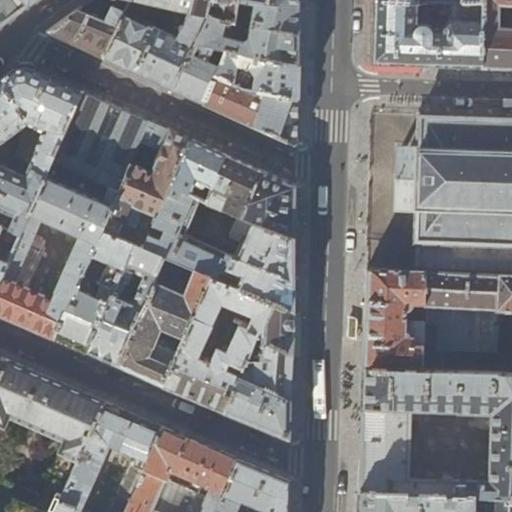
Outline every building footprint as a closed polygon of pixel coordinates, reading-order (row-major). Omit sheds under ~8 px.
[(0,0),(0,28),(2,27),(37,0),(0,0)] [(74,46),(102,59),(123,12),(128,0),(96,0),(98,2),(112,6),(106,20),(77,10),(47,32),(47,33),(74,46)] [(141,0),(189,9),(209,13),(236,19),(239,0),(141,0)] [(300,54),(300,36),(301,0),(239,0),(236,19),(209,13),(197,42),(226,48),(299,64),(300,54)] [(461,65),(479,65),(481,4),(448,2),(448,20),(440,28),(440,32),(431,32),(431,29),(428,25),(424,23),(425,2),(375,0),(374,63),(393,63),(428,64),(461,65)] [(511,0),(481,0),(481,4),(479,65),(479,68),(501,68),(511,68),(511,0)] [(132,72),(174,91),(197,42),(209,13),(189,9),(179,36),(123,12),(102,59),(132,72)] [(183,95),(201,103),(215,74),(226,48),(197,42),(174,91),(183,95)] [(226,48),(215,74),(245,87),(299,98),(299,69),(299,64),(226,48)] [(29,68),(14,70),(0,80),(0,207),(16,214),(10,228),(20,232),(47,172),(51,161),(52,160),(82,91),(64,83),(29,68)] [(298,119),(299,98),(245,87),(215,74),(201,103),(227,115),(293,145),(297,146),(297,144),(298,119)] [(118,107),(82,91),(52,160),(119,190),(120,190),(131,163),(140,141),(150,120),(118,107)] [(511,245),(511,117),(449,116),(419,115),(418,134),(416,153),(447,153),(446,167),(445,167),(445,169),(444,169),(444,180),(444,190),(445,191),(444,204),(415,202),(414,224),(413,243),(416,243),(511,245)] [(162,126),(150,120),(140,141),(161,151),(151,173),(131,163),(120,190),(119,190),(102,230),(133,244),(143,248),(170,185),(191,139),(162,126)] [(222,152),(191,139),(170,185),(200,197),(205,200),(227,154),(222,152)] [(252,165),(227,154),(205,200),(205,201),(236,215),(228,236),(243,243),(236,257),(183,235),(200,197),(170,185),(143,248),(164,258),(194,270),(208,276),(269,303),(293,313),(294,274),(295,241),(243,216),(262,170),(252,165)] [(20,232),(7,263),(0,280),(0,313),(14,320),(54,338),(76,289),(82,276),(96,282),(113,289),(133,244),(102,230),(119,190),(52,160),(51,161),(107,186),(101,201),(52,180),(54,175),(47,172),(20,232)] [(267,172),(262,170),(243,216),(295,241),(297,186),(267,172)] [(415,258),(415,273),(425,274),(511,276),(511,245),(416,243),(415,258)] [(89,295),(76,289),(54,338),(80,349),(118,365),(154,282),(164,258),(143,248),(133,244),(113,289),(96,282),(89,295)] [(184,295),(154,282),(118,365),(138,374),(162,384),(208,276),(194,270),(184,295)] [(366,270),(365,312),(364,316),(363,357),(363,368),(423,370),(424,366),(422,366),(423,325),(423,324),(405,323),(406,306),(424,306),(425,274),(415,273),(370,270),(366,270)] [(497,348),(499,312),(511,312),(511,373),(423,370),(363,368),(362,409),(361,451),(360,492),(444,495),(454,496),(456,496),(475,496),(487,497),(511,497),(511,276),(425,274),(424,306),(423,324),(423,325),(438,326),(438,342),(453,351),(493,352),(497,348)] [(269,303),(208,276),(162,384),(189,396),(224,412),(239,377),(246,361),(254,341),(269,303)] [(292,362),(293,313),(269,303),(254,341),(259,343),(259,362),(246,361),(239,377),(291,401),(292,362)] [(56,380),(8,359),(0,376),(0,424),(4,427),(9,416),(65,441),(60,452),(78,460),(105,402),(56,380)] [(287,439),(290,440),(290,435),(291,401),(239,377),(224,412),(241,419),(287,439)] [(124,511),(161,426),(141,417),(105,402),(78,460),(54,511),(124,511)] [(0,511),(54,511),(78,460),(60,452),(38,495),(0,478),(0,435),(4,427),(0,424),(0,511)] [(215,511),(238,459),(196,441),(161,426),(124,511),(215,511)] [(287,511),(289,481),(281,478),(238,459),(215,511),(287,511)] [(444,507),(444,495),(360,492),(359,511),(474,511),(475,496),(456,496),(456,507),(455,507),(453,505),(450,504),(447,505),(445,507),(444,507)] [(511,511),(511,497),(487,497),(486,511),(511,511)]
